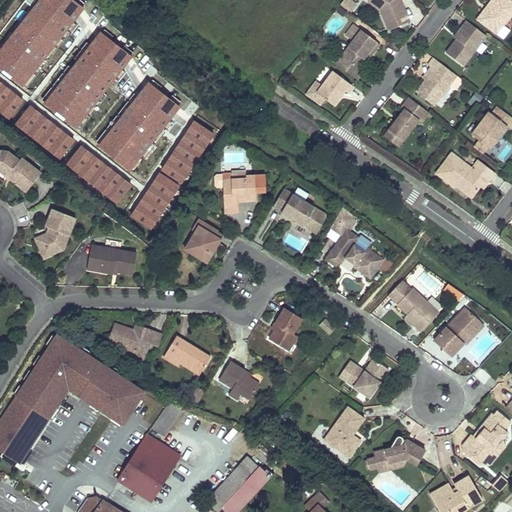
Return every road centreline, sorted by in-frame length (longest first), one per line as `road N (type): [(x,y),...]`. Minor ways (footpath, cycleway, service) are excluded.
road 1 (residential): [(277,269),(437,377)]
road 2 (residential): [(452,0),(339,143)]
road 3 (residential): [(480,240),(339,143)]
road 4 (residential): [(50,306),(80,294),(205,302)]
